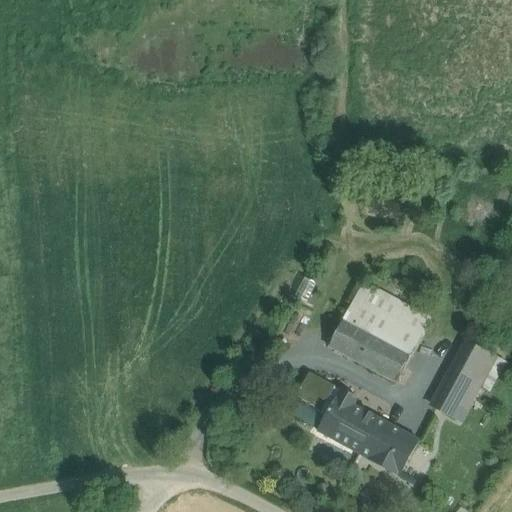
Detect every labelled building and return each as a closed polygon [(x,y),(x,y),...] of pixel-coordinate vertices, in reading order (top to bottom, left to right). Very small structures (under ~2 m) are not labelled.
[(429,322),(362,285),(329,348),(396,384),(429,322)] [(472,345),(451,383),(473,395),(494,357),(472,345)] [(341,393),(311,377),(301,396),(330,412),(341,393)] [(473,395),(451,383),(437,409),(456,420),(470,395),(473,397),(473,395)] [(358,399),(342,390),(341,393),(330,412),(319,433),(371,461),(390,426),(354,406),(358,399)] [(419,442),(390,426),(371,461),(400,477),(419,442)]
